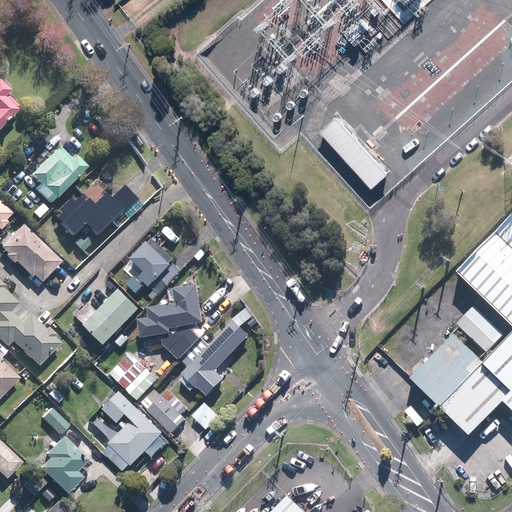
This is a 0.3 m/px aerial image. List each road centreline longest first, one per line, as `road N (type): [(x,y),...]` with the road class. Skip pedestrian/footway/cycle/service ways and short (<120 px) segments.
road 1 (residential): [(305,331),(69,0)]
road 2 (secondary): [(171,511),(272,408)]
road 3 (tertiary): [(340,362),(400,448),(406,483)]
road 4 (tertiary): [(406,483),(375,466),(318,380)]
